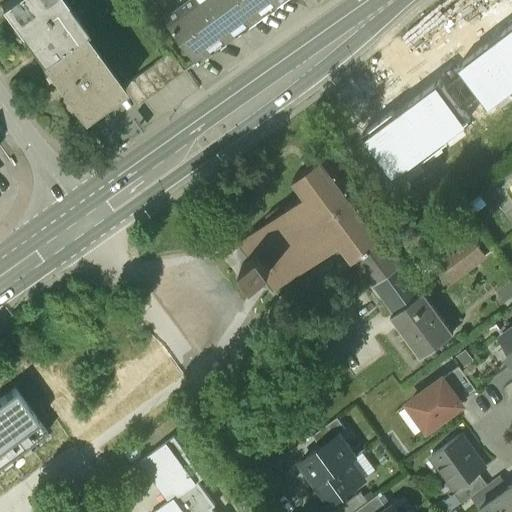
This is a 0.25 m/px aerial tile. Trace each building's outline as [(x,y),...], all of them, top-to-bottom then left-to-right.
[(64,0),(5,0),(0,4),(21,34),(65,1),(64,0)] [(156,0),(166,13),(182,0),(156,0)] [(182,0),(166,13),(200,59),(215,49),(212,46),(225,36),(227,39),(237,32),(236,30),(277,0),(182,0)] [(65,1),(21,34),(42,62),(45,60),(83,32),(86,29),(65,1)] [(511,25),(458,67),(487,106),(511,86),(511,25)] [(83,32),(45,60),(55,74),(52,76),(72,103),(75,101),(86,116),(125,88),(123,85),(83,32)] [(123,85),(125,88),(137,104),(185,69),(170,49),(123,85)] [(361,135),(393,177),(470,120),(439,80),(361,135)] [(341,241),(373,285),(402,264),(370,220),(372,218),(371,216),(368,218),(358,205),(361,203),(360,201),(357,203),(346,188),(349,186),(348,184),(345,187),(335,173),(338,171),(336,169),(334,171),(322,155),(310,164),(305,156),(299,159),(305,167),(293,176),(306,193),(281,211),(278,207),(265,217),(268,220),(237,243),(249,259),(259,252),(271,268),(260,275),(272,291),(303,269),(306,272),(319,263),(316,259),(341,241)] [(463,227),(433,250),(436,254),(466,231),(463,227)] [(466,231),(436,254),(441,260),(444,257),(458,275),(485,255),(466,231)] [(259,252),(249,259),(241,265),(253,281),(260,275),(271,268),(259,252)] [(402,264),(373,285),(394,314),(391,316),(420,357),(453,333),(402,264)] [(511,348),(507,353),(511,359),(511,326),(501,334),(511,348)] [(443,377),(408,401),(427,427),(462,403),(443,377)] [(0,463),(45,431),(14,390),(0,399),(0,463)] [(337,417),(312,435),(320,447),(340,433),(346,429),(337,417)] [(340,433),(320,447),(305,459),(314,472),(309,476),(316,485),(350,460),(356,456),(340,433)] [(444,476),(448,477),(451,474),(459,485),(484,467),(459,434),(432,454),(439,465),(439,469),(444,476)] [(186,452),(175,436),(142,460),(171,499),(153,511),(215,511),(212,507),(216,504),(198,481),(203,477),(185,452),(186,452)] [(314,472),(305,459),(300,463),(309,476),(314,472)] [(350,460),(316,485),(330,503),(364,478),(350,460)] [(461,502),(471,495),(479,489),(487,483),(480,474),(454,493),(461,502)] [(511,511),(511,483),(487,501),(479,507),(478,508),(480,511),(511,511)] [(471,495),(479,507),(487,501),(479,489),(471,495)] [(360,491),(341,506),(345,511),(352,511),(368,501),(360,491)] [(368,501),(352,511),(381,511),(387,508),(377,494),(368,501)]
